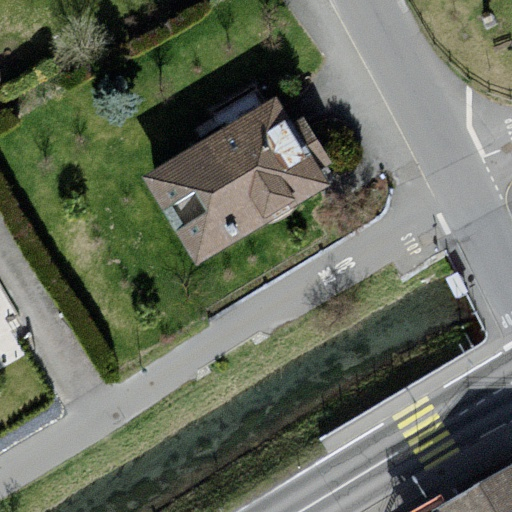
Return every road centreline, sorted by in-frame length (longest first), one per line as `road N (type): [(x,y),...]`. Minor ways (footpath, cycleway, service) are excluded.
road 1 (residential): [(0,476),(466,197)]
road 2 (secondary): [(294,511),(511,380)]
road 3 (residential): [(453,173),(366,0)]
